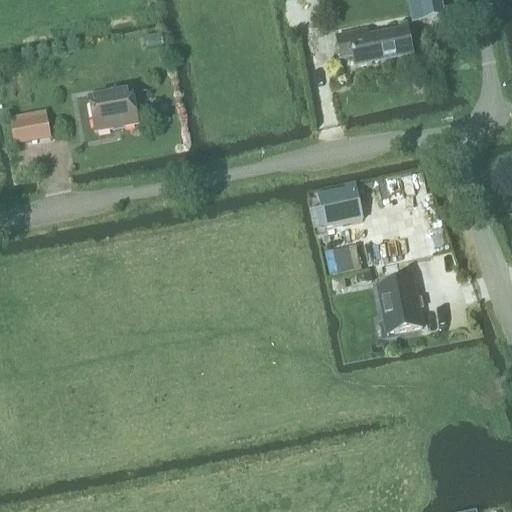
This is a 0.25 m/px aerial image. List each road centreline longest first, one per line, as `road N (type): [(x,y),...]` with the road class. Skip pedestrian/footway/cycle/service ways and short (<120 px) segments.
road 1 (unclassified): [(0,216),(450,130)]
road 2 (unclassified): [(511,318),(450,130)]
road 3 (unclassified): [(450,130),(476,125),(489,111),(492,85),(475,0)]
